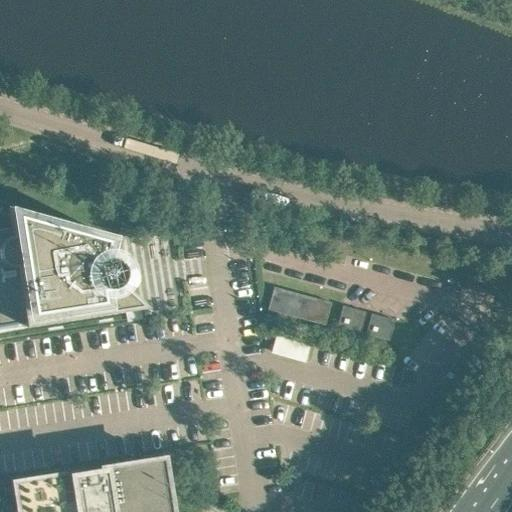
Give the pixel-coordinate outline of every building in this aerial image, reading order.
[(6,211),(7,214),(0,212),(0,332),(18,330),(18,326),(24,325),(25,329),(143,310),(119,288),(121,286),(121,285),(122,284),(122,282),(125,283),(127,282),(129,280),(129,277),(127,275),(125,274),(122,274),(121,271),(120,268),(117,266),(115,264),(112,263),(118,242),(6,211)] [(267,310),(325,326),(331,303),(274,288),(267,310)] [(337,327),(360,333),(365,313),(343,306),(337,327)] [(366,334),(388,341),(394,321),(371,314),(366,334)] [(170,511),(163,461),(102,471),(103,474),(75,478),(74,475),(14,485),(18,511),(170,511)]
